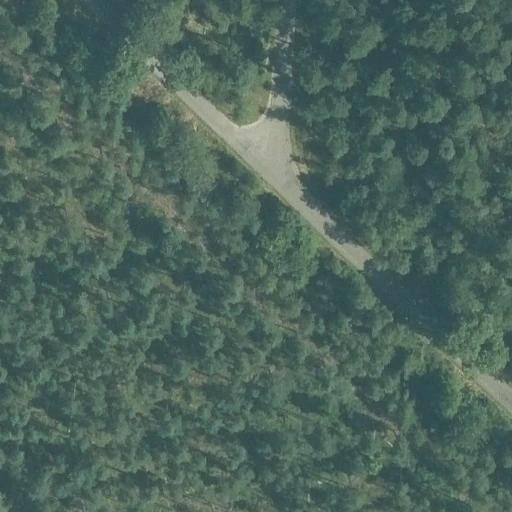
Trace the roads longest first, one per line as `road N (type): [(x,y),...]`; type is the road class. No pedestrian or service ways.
road 1 (tertiary): [(511,407),(264,166)]
road 2 (unclassified): [(264,166),(90,0)]
road 3 (tertiary): [(264,166),(277,136),(287,0)]
